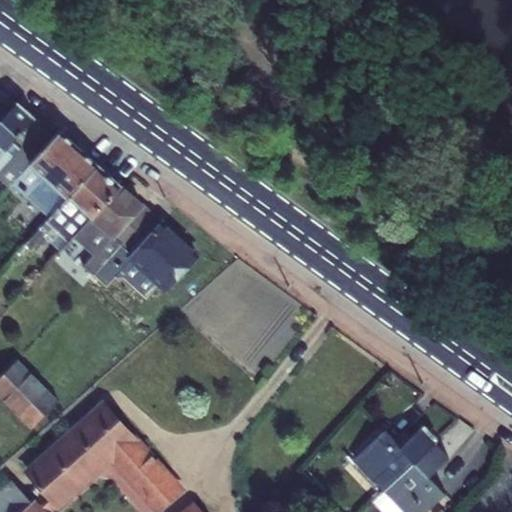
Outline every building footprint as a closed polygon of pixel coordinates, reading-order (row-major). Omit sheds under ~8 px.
[(44,127),(20,103),(9,116),(0,124),(0,178),(22,152),(44,127)] [(0,124),(9,116),(0,108),(0,124)] [(59,133),(54,138),(44,127),(22,152),(0,178),(9,187),(10,185),(49,221),(97,167),(59,133)] [(73,237),(119,187),(97,167),(49,221),(38,232),(59,252),(73,237)] [(120,249),(151,216),(119,187),(73,237),(94,255),(83,266),(94,276),(120,249)] [(168,292),(198,258),(151,216),(120,249),(141,267),(128,281),(125,277),(112,291),(125,303),(138,288),(154,303),(166,289),(168,292)] [(0,398),(31,430),(59,402),(18,361),(0,379),(0,398)] [(200,511),(194,505),(185,511),(56,511),(115,461),(159,511),(182,492),(103,401),(27,469),(46,491),(32,504),(12,481),(0,491),(0,511),(200,511)] [(382,492),(433,443),(420,429),(401,448),(384,431),(352,461),(382,492)] [(428,478),(448,459),(433,443),(382,492),(401,511),(425,511),(444,494),(428,478)]
